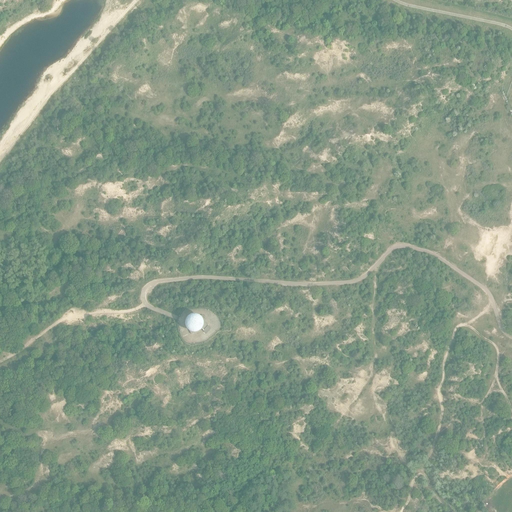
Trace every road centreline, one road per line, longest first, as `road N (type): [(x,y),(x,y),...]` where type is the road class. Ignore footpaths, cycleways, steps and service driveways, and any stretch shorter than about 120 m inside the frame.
road 1 (track): [(511,337),(484,289),(409,246),(392,249),(355,281),(156,282),(143,301),(177,319)]
road 2 (track): [(493,304),(452,333),(439,439),(403,511)]
road 3 (track): [(0,159),(136,0)]
road 4 (track): [(0,361),(66,318),(145,304)]
road 5 (track): [(394,0),(511,29)]
